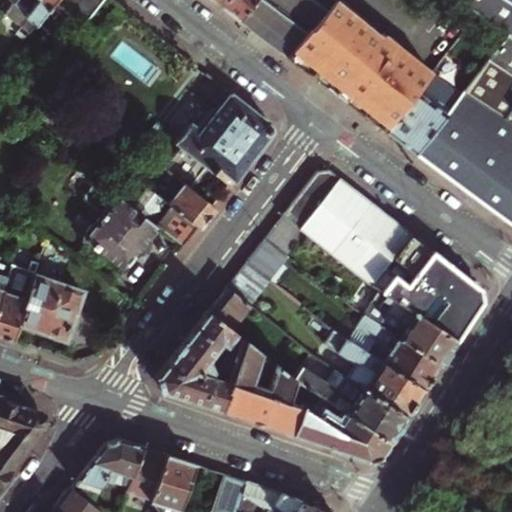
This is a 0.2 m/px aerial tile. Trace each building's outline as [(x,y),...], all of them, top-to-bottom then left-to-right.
[(36,23),(54,0),(15,0),(4,14),(21,27),(16,34),(23,40),(36,23)] [(70,13),(80,0),(54,0),(36,23),(52,36),(70,13)] [(80,0),(70,13),(84,25),(103,0),(80,0)] [(227,0),(223,7),(232,14),(241,22),(256,0),(227,0)] [(256,0),(241,22),(262,38),(288,58),(333,0),(256,0)] [(390,30),(350,0),(333,0),(288,58),(306,71),(318,81),(320,78),(358,107),(356,110),(363,115),(386,132),(440,65),(392,28),(390,30)] [(511,0),(458,0),(478,16),(508,37),(511,39),(511,0)] [(469,87),(466,90),(511,121),(511,39),(508,37),(469,87)] [(469,87),(440,65),(386,132),(402,145),(415,154),(466,90),(469,87)] [(511,121),(466,90),(415,154),(511,225),(511,121)] [(164,168),(190,188),(206,168),(229,186),(270,134),(269,122),(252,109),(230,92),(201,130),(190,121),(173,142),(180,147),(164,168)] [(159,226),(183,245),(200,224),(213,206),(190,188),(164,168),(144,194),(156,202),(161,197),(174,207),(159,226)] [(379,288),(456,338),(470,315),(481,299),(479,287),(329,170),(316,171),(282,215),(303,231),(358,275),(379,288)] [(140,247),(157,225),(119,195),(99,179),(87,194),(88,200),(105,213),(97,223),(94,224),(89,230),(89,233),(85,238),(90,242),(90,245),(97,250),(102,251),(124,268),(140,247)] [(303,231),(282,215),(273,226),(264,238),(285,255),(303,231)] [(285,255),(264,238),(260,244),(246,262),(267,279),(269,280),(288,257),(285,255)] [(19,323),(35,275),(39,264),(27,260),(20,281),(7,276),(5,281),(0,297),(0,334),(3,335),(14,339),(19,323)] [(267,279),(246,262),(236,274),(226,287),(248,303),(267,279)] [(81,290),(35,275),(19,323),(40,329),(65,338),(74,311),(78,309),(80,300),(79,297),(81,290)] [(126,315),(135,303),(106,281),(97,293),(126,315)] [(248,303),(226,287),(217,299),(208,311),(232,330),(251,306),(248,303)] [(363,314),(364,314),(439,363),(449,348),(456,338),(379,288),(363,314)] [(225,344),(234,332),(232,330),(208,311),(186,339),(158,375),(162,389),(200,402),(220,409),(235,363),(209,354),(220,341),(225,344)] [(374,339),(366,352),(423,388),(431,375),(439,363),(364,314),(356,327),(374,339)] [(355,364),(347,376),(406,414),(416,398),(423,388),(366,352),(333,330),(324,343),(355,364)] [(243,339),(235,363),(220,409),(264,424),(291,433),(305,393),(292,388),(295,378),(293,377),(277,365),(268,390),(251,385),(261,353),(243,339)] [(295,378),(307,386),(389,440),(398,425),(406,414),(347,376),(345,375),(335,390),(327,385),(329,382),(302,364),(293,377),(295,378)] [(307,386),(305,393),(291,433),(299,435),(324,444),(343,450),(368,458),(374,456),(379,455),(384,447),(389,440),(307,386)] [(0,480),(16,459),(42,424),(39,411),(14,402),(0,397),(0,480)] [(127,492),(143,446),(119,438),(106,443),(89,464),(75,482),(81,484),(78,492),(92,497),(96,487),(97,488),(104,486),(105,484),(127,492)] [(178,511),(195,463),(172,455),(143,446),(127,492),(153,500),(160,511),(178,511)] [(247,481),(223,473),(210,511),(237,511),(243,495),(247,481)] [(268,511),(330,511),(330,510),(247,481),(243,495),(268,511)] [(101,511),(71,488),(60,501),(51,511),(101,511)]
